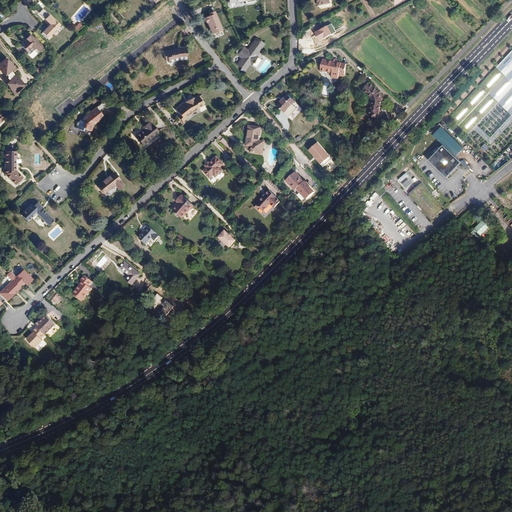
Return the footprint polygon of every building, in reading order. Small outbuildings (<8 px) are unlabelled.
[(324,6),(323,0),(313,0),(314,1),(312,1),(314,8),(324,6)] [(45,18),(48,14),(42,9),(39,13),(45,18)] [(211,34),(222,30),(215,11),(209,13),(210,15),(205,17),(211,34)] [(49,15),(44,20),(49,25),(41,33),(47,39),(60,26),(49,15)] [(341,26),(338,20),(326,27),(324,25),(314,30),(319,41),(326,37),(325,36),(328,35),(330,37),(336,34),(334,30),(341,26)] [(42,49),(30,36),(26,40),(28,42),(22,48),(27,53),(31,50),(34,52),(35,51),(38,53),(42,49)] [(253,65),(259,57),(256,56),(265,44),(258,38),(249,51),(245,48),(240,55),(244,58),(239,65),(246,70),(251,63),(253,65)] [(187,58),(187,47),(179,47),(169,51),(168,49),(164,51),(165,57),(167,57),(169,62),(180,59),(187,58)] [(511,49),(496,67),(511,82),(511,49)] [(347,62),(324,58),(322,69),(334,72),(333,76),(340,77),(340,74),(344,75),(347,62)] [(6,74),(11,71),(3,61),(0,63),(0,76),(1,78),(3,76),(7,82),(2,86),(10,97),(21,89),(13,78),(10,80),(6,74)] [(511,82),(496,67),(448,117),(467,135),(498,102),(511,115),(511,82)] [(379,90),(369,81),(364,87),(372,95),(373,99),(370,114),(378,116),(382,99),(379,90)] [(289,94),(278,104),(284,112),(296,102),(289,94)] [(104,106),(112,100),(114,103),(118,100),(113,95),(102,104),(104,106)] [(195,113),(201,109),(200,108),(204,106),(198,95),(194,98),(193,97),(189,99),(190,100),(186,102),(182,106),(181,105),(176,109),(181,115),(183,113),(187,118),(195,113)] [(101,118),(109,112),(104,106),(102,104),(87,116),(89,120),(92,121),(90,125),(98,127),(101,118)] [(189,120),(187,118),(183,113),(181,115),(179,116),(185,123),(189,120)] [(261,125),(250,122),(246,139),(252,140),(251,147),(262,150),(264,139),(258,137),(261,125)] [(143,147),(159,134),(150,123),(143,129),(144,131),(136,138),(143,147)] [(464,148),(440,127),(432,136),(443,145),(456,157),(464,148)] [(456,157),(443,145),(428,160),(447,178),(461,162),(456,157)] [(16,169),(16,158),(17,158),(16,150),(5,150),(6,174),(17,184),(24,177),(16,169)] [(223,169),(220,166),(224,163),(216,155),(209,162),(210,163),(207,166),(203,170),(210,177),(214,173),(216,175),(223,169)] [(305,181),(295,171),(285,180),(296,189),(297,188),(305,181)] [(415,176),(413,177),(411,172),(399,177),(403,188),(418,181),(415,176)] [(106,195),(116,187),(120,191),(126,186),(115,174),(99,188),(106,195)] [(315,190),(305,181),(297,188),(307,198),(315,190)] [(444,208),(421,183),(408,195),(430,219),(444,208)] [(263,211),(271,203),(275,207),(281,202),(268,191),(255,205),(258,207),(263,211)] [(370,199),(374,202),(379,196),(375,192),(370,199)] [(195,206),(182,194),(178,199),(180,201),(178,203),(172,209),(183,219),(195,206)] [(30,225),(39,216),(51,228),(56,222),(38,205),(35,208),(33,206),(23,217),(30,225)] [(480,219),(472,227),(472,228),(470,231),(474,234),(477,232),(478,233),(486,225),(480,219)] [(161,238),(156,234),(149,227),(143,233),(142,233),(138,237),(151,249),(161,238)] [(230,235),(226,231),(219,238),(231,248),(237,241),(233,237),(234,236),(231,234),(230,235)] [(17,273),(22,268),(19,264),(13,270),(17,273)] [(140,276),(124,264),(120,270),(131,278),(128,282),(133,286),(140,276)] [(9,302),(22,289),(21,287),(25,283),(28,285),(34,280),(25,271),(10,285),(8,285),(6,287),(7,289),(1,294),(9,302)] [(85,300),(93,289),(90,287),(94,282),(85,275),(81,281),(83,282),(80,285),(82,286),(75,296),(82,301),(85,300)] [(56,306),(60,300),(56,297),(52,303),(56,306)] [(55,324),(46,315),(36,325),(37,326),(45,334),(55,324)] [(45,334),(37,326),(33,330),(33,331),(42,339),(47,336),(45,334)] [(42,339),(33,331),(26,339),(36,349),(44,340),(42,339)]
